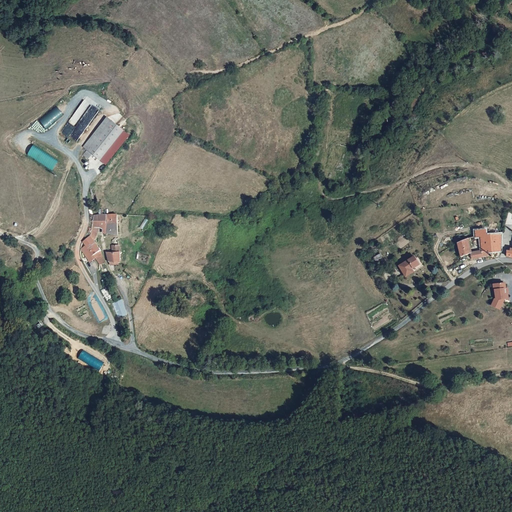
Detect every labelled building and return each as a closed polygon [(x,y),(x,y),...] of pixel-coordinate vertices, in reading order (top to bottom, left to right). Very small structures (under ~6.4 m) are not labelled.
[(86,96),(59,136),(65,141),(69,136),(77,141),(101,106),(86,96)] [(46,129),(63,115),(56,107),(39,121),(46,129)] [(104,163),(127,133),(106,116),(83,148),(86,151),(92,155),(104,163)] [(33,145),(27,155),(51,171),(58,161),(33,145)] [(86,160),(92,155),(86,151),(82,155),(86,160)] [(108,213),(101,213),(94,214),(92,237),(96,247),(100,227),(106,227),(108,227),(108,213)] [(118,233),(119,214),(108,213),(108,227),(106,227),(106,233),(118,233)] [(472,252),(473,258),(480,257),(488,255),(487,251),(500,249),(499,235),(485,235),(484,230),(474,230),(475,236),(478,235),(480,245),(481,251),(472,252)] [(92,256),(99,252),(96,247),(92,237),(85,240),(92,255),(92,256)] [(467,255),(472,252),(469,238),(459,243),(462,257),(467,255)] [(92,255),(85,240),(83,243),(82,245),(81,248),(80,249),(80,253),(80,255),(80,257),(81,258),(81,260),(92,255)] [(110,265),(117,263),(119,263),(115,246),(110,246),(110,252),(108,253),(110,265)] [(103,266),(99,252),(92,256),(97,267),(103,266)] [(416,256),(399,264),(405,275),(413,271),(411,269),(420,264),(416,256)] [(494,299),(491,305),(499,308),(502,301),(503,302),(507,301),(506,294),(507,293),(507,288),(505,288),(504,283),(494,284),(495,298),(494,299)] [(122,300),(112,303),(117,319),(127,315),(122,300)] [(83,350),(78,358),(99,371),(104,363),(83,350)]
